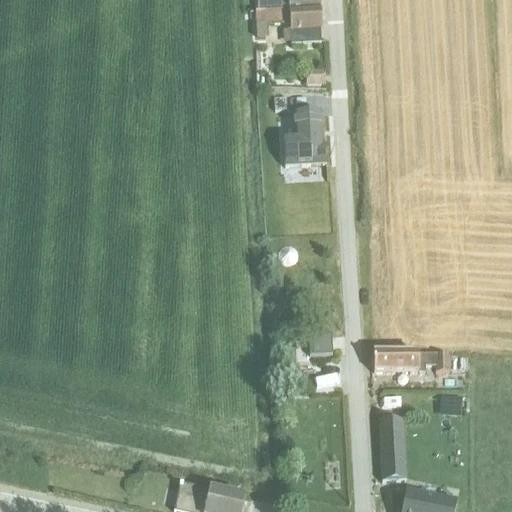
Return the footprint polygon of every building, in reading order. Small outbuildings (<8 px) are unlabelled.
[(257,0),(258,15),(318,13),(317,0),(257,0)] [(318,13),(258,15),(255,16),(257,42),(267,41),(266,26),(289,25),(290,48),(321,47),(318,13)] [(324,76),(305,76),(305,91),(325,91),(324,76)] [(295,143),(283,143),(284,170),(326,169),(325,149),(323,149),(322,118),(293,119),(295,143)] [(310,213),(310,225),(333,224),(333,212),(310,213)] [(331,339),(307,340),(308,360),(332,359),(331,339)] [(377,357),(373,357),(373,377),(425,376),(425,370),(434,370),(435,376),(450,376),(449,355),(377,357)] [(341,364),(324,366),(325,376),(342,374),(341,364)] [(403,426),(378,427),(381,487),(406,486),(403,426)] [(180,489),(174,511),(243,511),(245,502),(208,495),(180,489)] [(401,511),(455,511),(456,505),(405,495),(401,511)]
